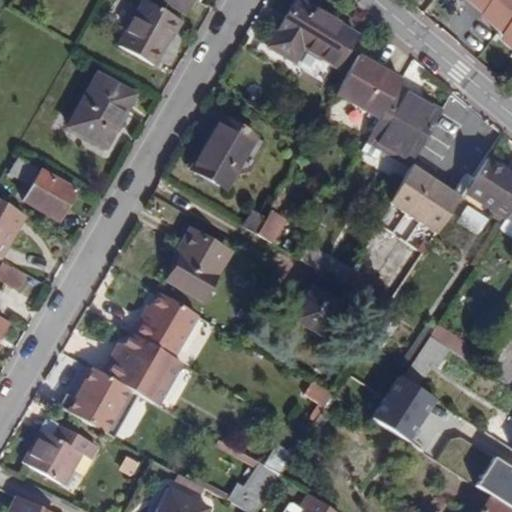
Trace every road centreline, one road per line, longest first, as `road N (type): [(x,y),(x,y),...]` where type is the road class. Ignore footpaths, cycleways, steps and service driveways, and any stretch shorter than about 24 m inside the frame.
road 1 (residential): [(240,0),(0,416)]
road 2 (unclassified): [(373,0),(511,116)]
